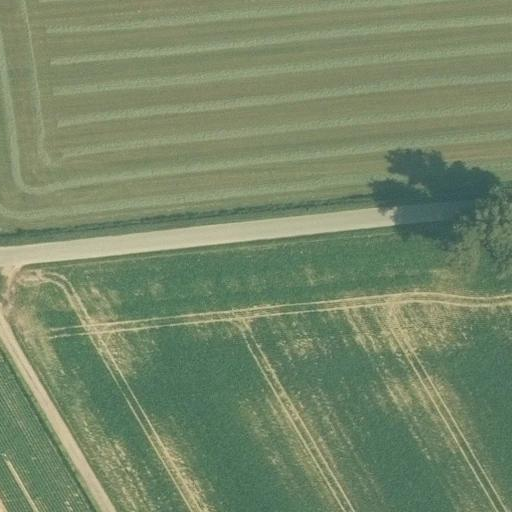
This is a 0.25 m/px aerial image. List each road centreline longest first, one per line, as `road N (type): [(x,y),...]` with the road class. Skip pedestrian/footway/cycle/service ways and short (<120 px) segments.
road 1 (unclassified): [(0,258),(511,206)]
road 2 (track): [(0,326),(106,511)]
